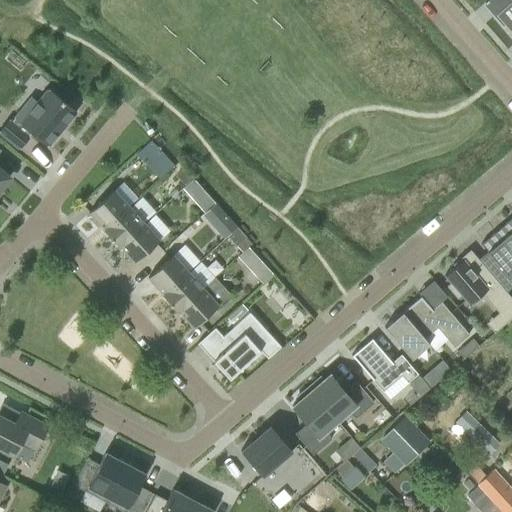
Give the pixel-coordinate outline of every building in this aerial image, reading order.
[(511,0),(511,1),(496,15),(511,33),(511,0)] [(47,147),(76,112),(49,89),(38,103),(32,98),(11,122),(9,120),(0,130),(0,132),(20,149),(30,137),(29,136),(31,133),(47,147)] [(0,151),(1,150),(0,149),(0,191),(0,190),(0,189),(10,177),(0,169),(0,151)] [(166,156),(159,163),(167,172),(174,165),(166,156)] [(184,169),(177,176),(185,185),(192,178),(184,169)] [(189,194),(199,186),(192,178),(185,185),(182,187),(189,194)] [(89,213),(104,229),(104,230),(129,207),(114,190),(89,213)] [(202,215),(212,225),(224,214),(215,203),(202,215)] [(119,247),(120,247),(119,246),(144,224),(129,207),(104,230),(104,229),(103,230),(119,247)] [(511,217),(505,224),(506,226),(501,231),(511,243),(511,217)] [(159,240),(144,224),(119,246),(120,247),(134,263),(159,240)] [(228,236),(237,245),(246,237),(237,228),(228,236)] [(511,269),(511,243),(501,231),(496,235),(494,233),(481,244),(487,252),(479,259),(482,263),(507,292),(511,287),(511,270),(511,269)] [(257,257),(249,248),(243,253),(238,257),(248,268),(259,259),(257,257)] [(163,295),(188,272),(173,255),(148,278),(163,294),(163,295)] [(511,298),(507,292),(482,263),(473,271),(463,260),(445,276),(451,283),(447,286),(457,298),(461,295),(469,305),(482,294),(501,316),(511,306),(511,298)] [(203,289),(203,288),(188,272),(163,295),(163,294),(162,295),(178,312),(179,312),(178,311),(203,289)] [(178,311),(179,312),(194,328),(230,295),(214,277),(203,288),(203,289),(178,311)] [(469,335),(441,302),(432,310),(420,297),(401,313),(424,339),(425,339),(437,328),(454,348),(469,335)] [(232,323),(246,310),(241,304),(226,317),(232,323)] [(229,379),(260,351),(254,344),(267,332),(250,312),(223,336),(231,345),(213,362),(229,379)] [(424,339),(401,313),(384,327),(411,359),(429,344),(425,339),(424,339)] [(372,338),(352,355),(383,392),(402,376),(408,383),(418,374),(401,354),(392,362),(372,338)] [(473,339),(458,351),(464,359),(479,346),(473,339)] [(429,371),(423,377),(432,387),(438,381),(429,371)] [(320,377),(308,388),(337,421),(347,412),(356,418),(374,403),(355,381),(344,391),(330,375),(323,381),(320,377)] [(419,376),(409,385),(419,397),(430,388),(419,376)] [(326,430),(337,421),(308,388),(296,398),(299,401),(292,407),(306,424),(295,434),(313,455),(331,439),(326,430)] [(0,416),(0,448),(13,455),(20,442),(36,450),(47,427),(21,413),(15,424),(0,416)] [(407,417),(383,439),(407,464),(430,442),(407,417)] [(292,451),(270,426),(240,451),(262,477),(292,451)] [(360,447),(354,454),(369,470),(376,464),(360,447)] [(101,509),(121,468),(116,465),(115,464),(113,466),(100,460),(94,471),(82,465),(69,492),(101,509)] [(127,471),(121,468),(101,509),(107,511),(139,511),(147,498),(135,492),(141,480),(128,474),(129,471),(128,471),(127,471)] [(511,511),(511,489),(493,469),(478,483),(491,497),(478,508),(481,511),(511,511)] [(186,511),(195,497),(187,493),(186,496),(173,489),(166,501),(155,495),(145,511),(186,511)] [(212,511),(213,510),(200,503),(202,501),(195,497),(186,511),(212,511)]
